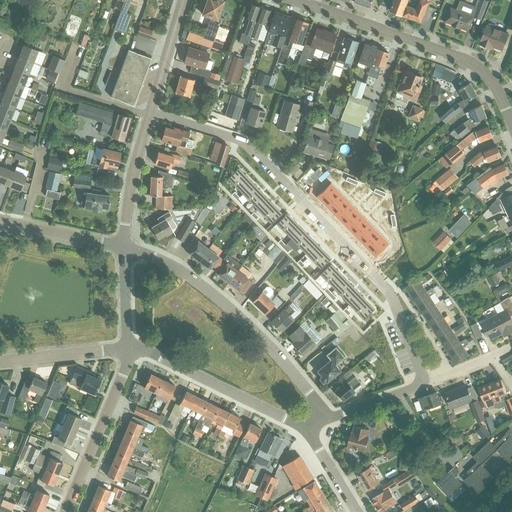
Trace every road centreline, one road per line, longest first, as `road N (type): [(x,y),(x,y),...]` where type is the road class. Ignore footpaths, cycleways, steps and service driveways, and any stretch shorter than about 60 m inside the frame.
road 1 (residential): [(148,112),(232,137),(258,154),(389,290),(424,385)]
road 2 (residential): [(327,418),(247,321),(167,263),(123,248)]
road 3 (residential): [(511,122),(480,69),(290,0)]
road 4 (residential): [(310,428),(128,347)]
road 5 (residential): [(65,511),(128,347)]
road 6 (residential): [(123,248),(148,112)]
road 7 (residential): [(128,347),(0,361)]
